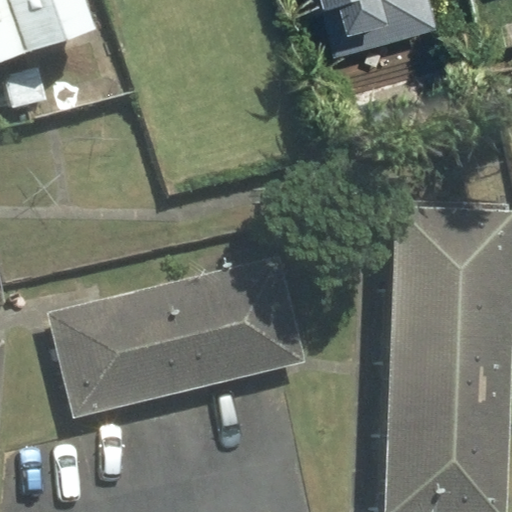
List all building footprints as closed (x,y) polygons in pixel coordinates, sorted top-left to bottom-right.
[(51,0),(0,0),(0,62),(65,42),(51,0)] [(435,36),(426,0),(295,0),(316,75),(435,36)] [(38,73),(0,77),(0,118),(43,113),(38,73)] [(368,217),(350,511),(471,511),(488,224),(481,224),(368,217)] [(79,309),(46,317),(71,416),(305,360),(281,260),(79,309)]
